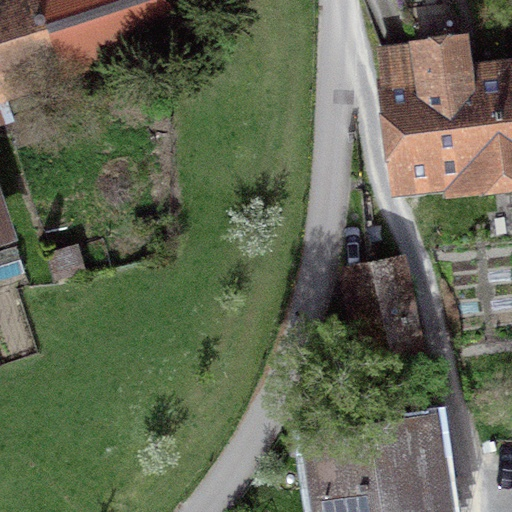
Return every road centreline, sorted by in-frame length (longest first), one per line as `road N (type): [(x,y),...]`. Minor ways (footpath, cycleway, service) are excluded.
road 1 (residential): [(195,511),(234,468),(302,335),(333,169),(342,0)]
road 2 (track): [(347,0),(393,199),(447,364),(467,511)]
